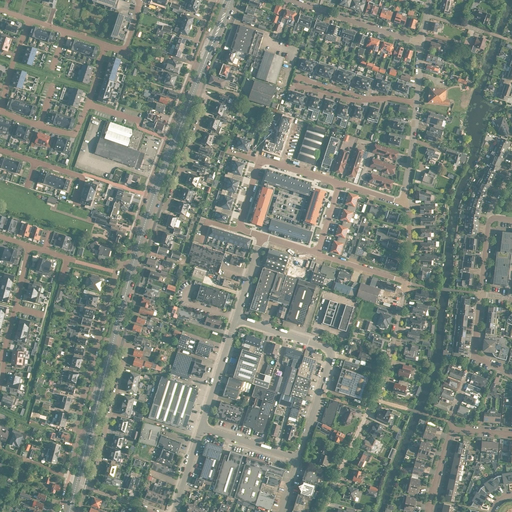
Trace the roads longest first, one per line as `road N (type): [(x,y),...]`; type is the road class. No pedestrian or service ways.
road 1 (residential): [(323,511),(382,380),(404,280)]
road 2 (residential): [(297,459),(330,353),(235,318)]
road 3 (residential): [(131,267),(116,267),(75,426),(88,436)]
road 4 (residential): [(76,480),(93,483),(127,348),(113,339)]
road 5 (residential): [(0,111),(73,134),(106,44)]
road 6 (residential): [(408,206),(418,42)]
road 7 (residential): [(151,201),(168,203),(206,99),(193,89)]
road 8 (residential): [(289,0),(418,42)]
